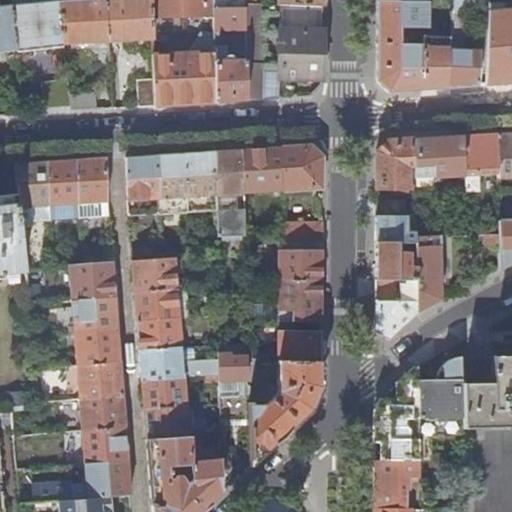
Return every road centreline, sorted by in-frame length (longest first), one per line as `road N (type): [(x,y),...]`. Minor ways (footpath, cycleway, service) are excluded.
road 1 (residential): [(140,511),(112,136)]
road 2 (residential): [(347,119),(343,406)]
road 3 (residential): [(112,136),(347,119)]
road 4 (residential): [(343,406),(426,333),(511,290)]
road 5 (residential): [(347,119),(511,108)]
road 6 (residential): [(343,406),(315,444),(240,511)]
